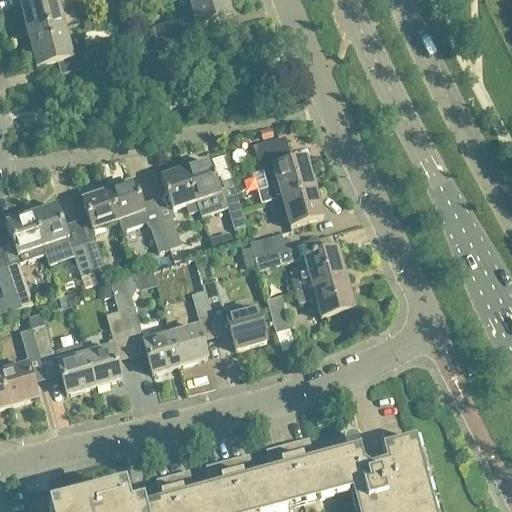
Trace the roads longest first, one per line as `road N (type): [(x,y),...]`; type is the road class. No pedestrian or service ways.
road 1 (residential): [(0,471),(358,375),(423,334),(423,309),(286,0)]
road 2 (secondary): [(348,0),(511,328)]
road 3 (secondary): [(511,218),(400,0)]
road 4 (residential): [(0,171),(235,130)]
